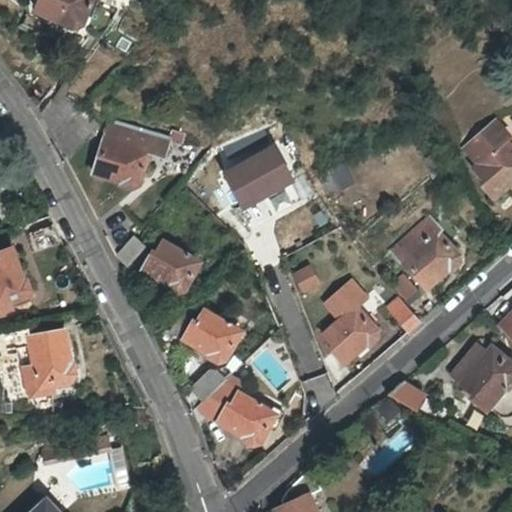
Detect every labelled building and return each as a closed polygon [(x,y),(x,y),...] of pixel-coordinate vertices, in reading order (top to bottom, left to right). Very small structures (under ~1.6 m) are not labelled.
[(95,0),(44,0),(40,12),(79,28),(85,26),(95,0)] [(60,92),(41,113),(53,133),(73,113),(79,107),(60,92)] [(53,133),(65,157),(92,127),(83,123),(73,113),(53,133)] [(171,137),(111,119),(104,139),(108,140),(102,155),(99,154),(93,174),(124,183),(123,186),(133,189),(140,185),(145,167),(140,166),(146,152),(165,158),(171,137)] [(511,154),(502,144),(507,140),(494,125),(467,148),(480,163),(473,169),(484,181),(481,184),(494,199),(511,184),(511,154)] [(0,160),(13,153),(2,131),(0,131),(0,160)] [(236,209),(293,184),(274,144),(218,169),(236,209)] [(315,173),(327,195),(353,181),(341,159),(315,173)] [(441,229),(431,218),(393,251),(403,263),(406,260),(415,271),(412,274),(425,289),(450,268),(452,270),(459,263),(460,256),(448,242),(445,246),(435,235),(441,229)] [(27,235),(35,252),(62,243),(53,224),(27,235)] [(134,237),(117,256),(128,267),(145,247),(134,237)] [(197,260),(164,242),(157,255),(152,253),(142,271),(169,287),(168,289),(177,294),(185,292),(193,277),(189,274),(197,260)] [(25,282),(14,250),(0,254),(0,303),(10,300),(11,304),(29,298),(32,292),(29,281),(25,282)] [(318,281),(310,265),(295,275),(303,290),(318,281)] [(339,319),(322,334),(332,347),(329,349),(343,364),(367,342),(368,344),(376,337),(377,331),(365,317),(361,321),(351,309),(365,296),(350,280),(324,303),(339,319)] [(398,297),(387,307),(408,331),(419,321),(398,297)] [(237,330),(204,311),(196,324),(180,315),(170,333),(209,355),(208,358),(217,362),(226,360),(234,346),(230,343),(237,330)] [(511,314),(499,327),(511,339),(511,314)] [(69,351),(65,332),(30,339),(37,384),(53,382),(53,387),(69,385),(76,376),(72,351),(69,351)] [(470,398),(486,411),(489,407),(501,417),(510,417),(511,415),(511,363),(504,357),(500,361),(489,352),(460,385),(472,395),(470,398)] [(97,382),(104,396),(132,383),(124,368),(97,382)] [(209,376),(191,393),(200,403),(217,388),(222,383),(216,376),(209,376)] [(419,411),(425,397),(402,383),(390,395),(410,406),(419,411)] [(216,421),(244,437),(243,440),(251,445),(257,443),(267,427),(262,424),(270,411),(237,393),(234,398),(217,388),(194,409),(216,421)] [(369,412),(391,425),(410,406),(390,395),(369,412)] [(149,422),(145,409),(129,409),(131,422),(149,422)] [(317,511),(312,498),(324,493),(313,470),(287,493),(282,504),(285,510),(281,511),(317,511)] [(53,511),(45,503),(35,511),(53,511)]
